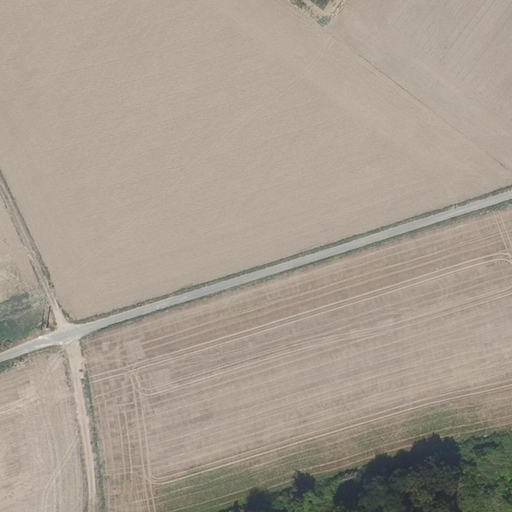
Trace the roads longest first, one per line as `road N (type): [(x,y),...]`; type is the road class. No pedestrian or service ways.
road 1 (unclassified): [(511,193),(60,334)]
road 2 (track): [(60,334),(87,465),(88,511)]
road 3 (track): [(60,334),(0,189)]
